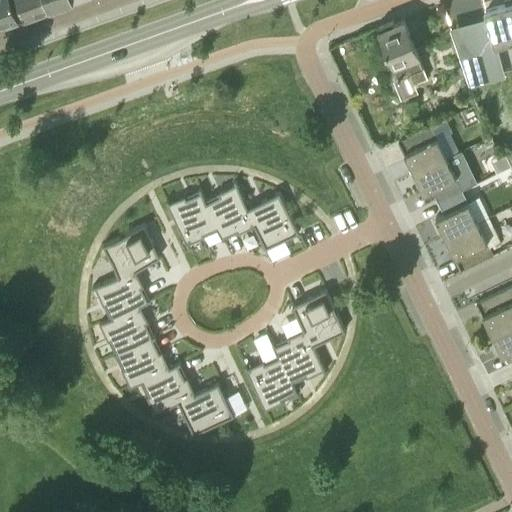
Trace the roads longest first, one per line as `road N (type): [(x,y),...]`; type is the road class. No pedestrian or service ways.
road 1 (residential): [(389,225),(306,48),(315,30),(402,0)]
road 2 (tertiary): [(0,89),(252,0)]
road 3 (residential): [(275,275),(247,262),(206,269),(182,289),(177,313),(186,331),(221,340),(260,319),(277,285)]
road 4 (residential): [(511,482),(425,301)]
road 5 (residential): [(389,225),(275,275)]
road 6 (residential): [(115,0),(0,41)]
